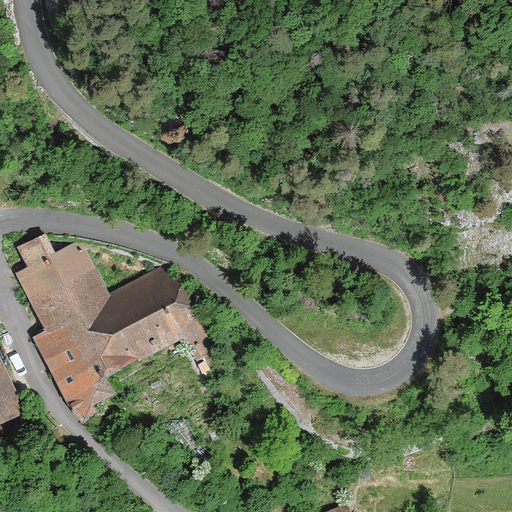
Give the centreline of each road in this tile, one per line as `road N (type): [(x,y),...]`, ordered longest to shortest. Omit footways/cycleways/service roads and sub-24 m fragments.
road 1 (unclassified): [(0,224),(58,221),(145,240),(182,257),(340,379),(387,381),(423,341),(425,313),(403,275),(215,198),(107,134),(47,70),(26,0)]
road 2 (residential): [(180,511),(51,392),(0,288)]
